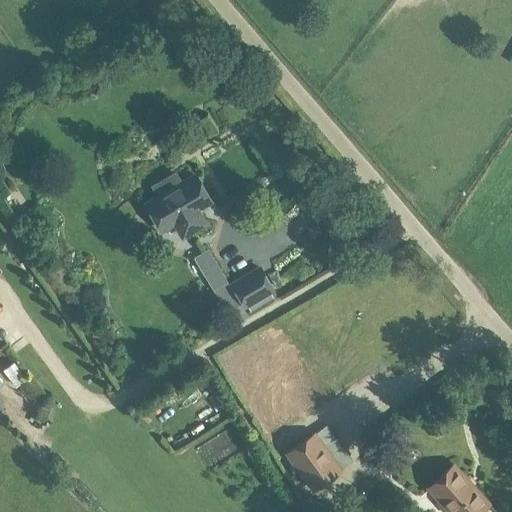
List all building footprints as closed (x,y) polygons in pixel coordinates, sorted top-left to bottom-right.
[(149,199),(142,203),(160,232),(173,225),(181,239),(207,223),(199,209),(212,202),(195,172),(184,178),(181,180),(175,171),(150,185),(156,195),(149,199)] [(208,249),(193,258),(213,290),(227,281),(208,249)] [(231,284),(246,309),(277,291),(261,266),(231,284)] [(0,382),(0,409),(1,410),(14,394),(0,382)] [(343,471),(316,432),(285,454),(313,492),(343,471)] [(449,511),(479,511),(489,504),(453,465),(428,488),(449,511)] [(246,510),(262,502),(258,493),(242,502),(246,510)]
